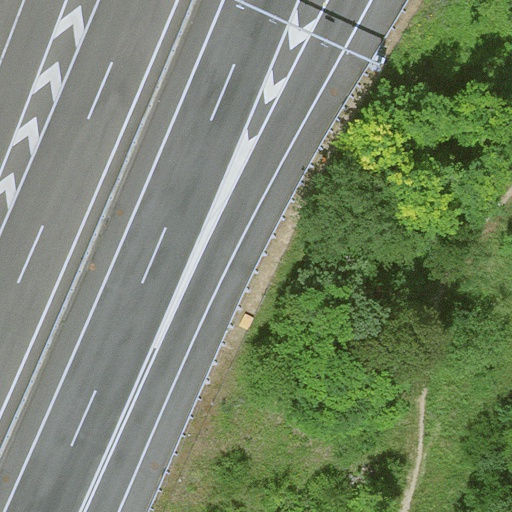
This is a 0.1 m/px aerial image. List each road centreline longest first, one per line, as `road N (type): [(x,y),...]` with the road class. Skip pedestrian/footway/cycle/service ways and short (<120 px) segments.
road 1 (motorway): [(58,511),(344,0)]
road 2 (motorway): [(42,511),(262,0)]
road 3 (motorway): [(135,0),(0,319)]
road 4 (motorway): [(48,0),(0,137)]
